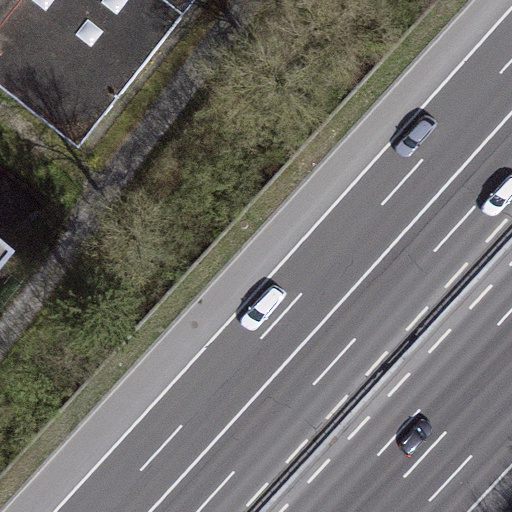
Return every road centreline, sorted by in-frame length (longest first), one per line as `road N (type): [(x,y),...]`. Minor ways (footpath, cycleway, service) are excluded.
road 1 (motorway): [(511,113),(150,511)]
road 2 (track): [(247,0),(0,337)]
road 3 (motorway): [(375,511),(511,364)]
